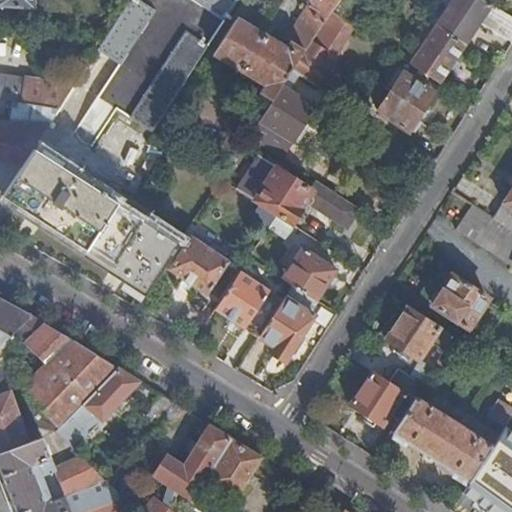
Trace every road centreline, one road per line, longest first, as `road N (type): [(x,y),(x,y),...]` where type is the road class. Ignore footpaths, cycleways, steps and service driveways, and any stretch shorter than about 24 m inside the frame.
road 1 (residential): [(281,430),(511,72)]
road 2 (residential): [(281,430),(0,261)]
road 3 (residential): [(395,511),(281,430)]
